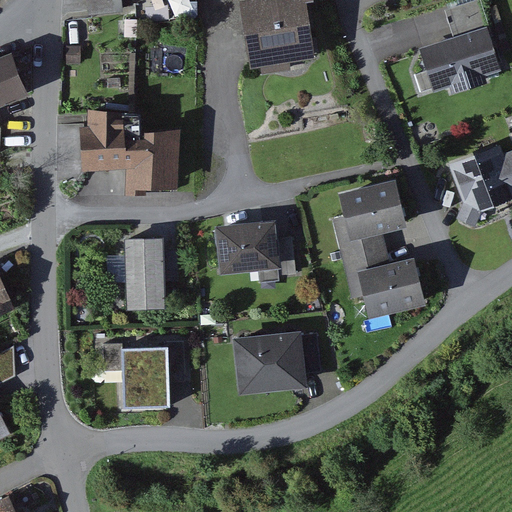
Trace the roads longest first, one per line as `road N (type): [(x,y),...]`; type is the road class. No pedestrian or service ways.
road 1 (residential): [(61,453),(267,440),(331,420),(511,277)]
road 2 (residential): [(44,7),(48,387),(61,453)]
